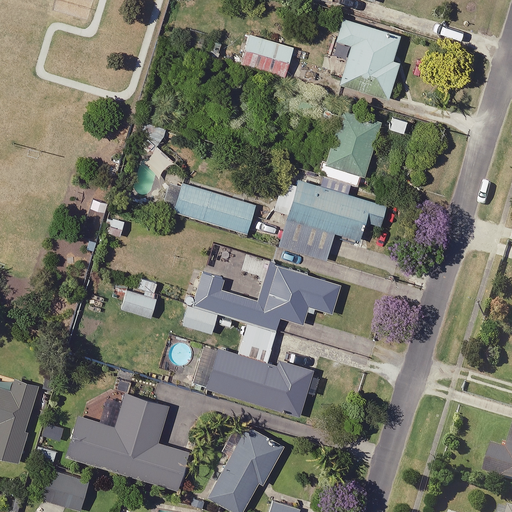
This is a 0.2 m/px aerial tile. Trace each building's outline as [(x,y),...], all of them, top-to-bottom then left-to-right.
[(395,31),(338,13),(332,35),(348,40),(336,79),(384,94),(395,58),(388,56),(395,31)] [(290,43),(251,33),(243,61),(282,72),(290,43)] [(318,168),(347,178),(357,181),(377,116),(337,104),(322,155),(317,153),(313,167),(318,168)] [(347,178),(318,168),(315,178),(281,168),(270,206),(283,210),(274,240),(323,255),(331,227),(355,235),(361,217),(376,221),(383,199),(344,187),(347,178)] [(256,207),(183,185),(175,214),(247,235),(256,207)] [(192,308),(219,316),(249,324),(276,332),(281,314),(300,319),(303,307),(310,309),(312,304),(329,308),(337,279),(247,253),(241,274),(265,281),(259,301),(223,291),(226,279),(203,272),(192,308)] [(161,282),(144,278),(141,292),(129,290),(124,311),(153,317),(161,282)] [(219,316),(192,308),(187,328),(214,336),(219,316)] [(276,332),(249,324),(239,357),(203,347),(192,386),(282,411),(283,406),(296,410),(310,360),(271,349),(276,332)] [(13,389),(0,385),(0,458),(26,467),(40,420),(49,393),(15,383),(13,389)] [(168,409),(126,397),(116,429),(80,419),(69,459),(179,490),(189,455),(157,446),(168,409)] [(511,427),(506,449),(489,444),(482,470),(511,479),(511,427)] [(280,448),(245,430),(209,497),(237,511),(241,511),(258,481),(261,483),(280,448)] [(90,483),(51,473),(44,500),(83,510),(90,483)]
